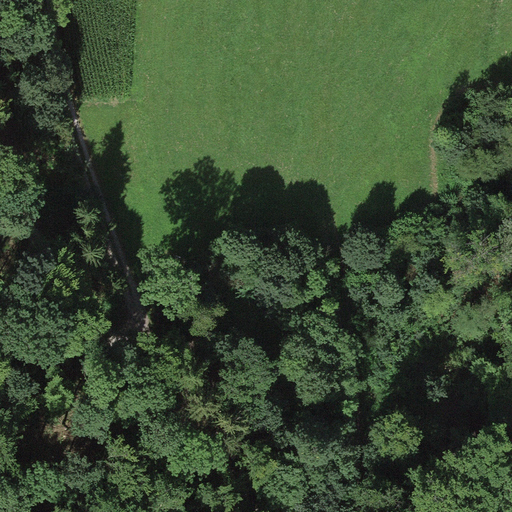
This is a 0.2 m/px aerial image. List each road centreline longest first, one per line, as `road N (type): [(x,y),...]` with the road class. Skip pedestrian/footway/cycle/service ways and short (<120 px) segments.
road 1 (track): [(0,193),(250,511)]
road 2 (track): [(40,0),(48,60),(135,318),(126,348)]
